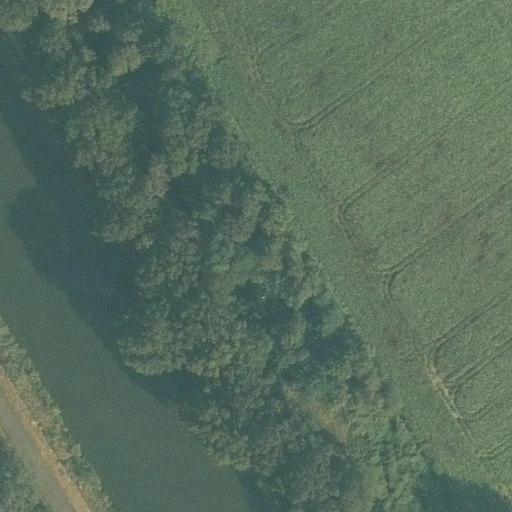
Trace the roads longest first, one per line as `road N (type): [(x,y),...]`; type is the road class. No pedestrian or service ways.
road 1 (track): [(0,16),(296,511)]
road 2 (unclassified): [(90,511),(0,359)]
